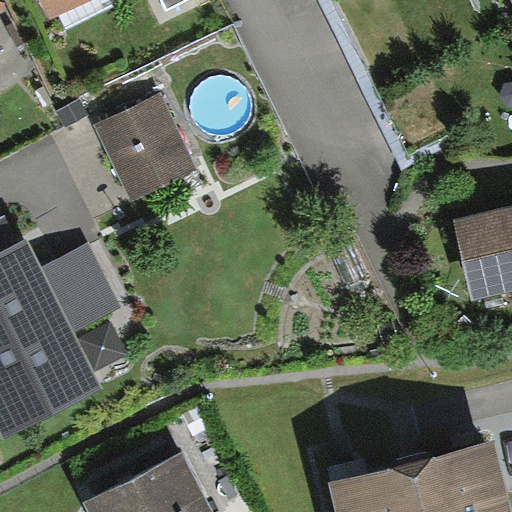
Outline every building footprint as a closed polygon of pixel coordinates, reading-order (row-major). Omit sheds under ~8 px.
[(39,0),(52,25),(102,0),(39,0)] [(138,205),(199,177),(166,105),(105,133),(138,205)] [(511,204),(456,217),(474,298),(511,289),(511,204)] [(37,283),(15,241),(0,248),(0,403),(12,426),(92,385),(63,328),(113,303),(89,257),(37,283)] [(334,473),(343,511),(511,511),(493,434),(334,473)] [(88,499),(94,511),(214,511),(185,452),(88,499)]
